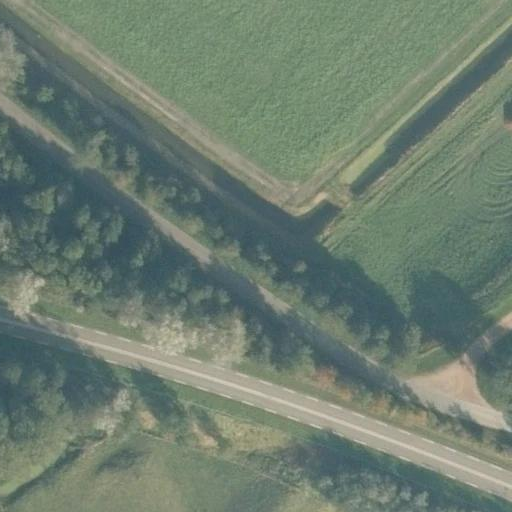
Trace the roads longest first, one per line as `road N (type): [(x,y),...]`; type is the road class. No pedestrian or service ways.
road 1 (unclassified): [(511,420),(444,403),(362,365),(0,110)]
road 2 (primary): [(511,486),(309,408),(0,318)]
